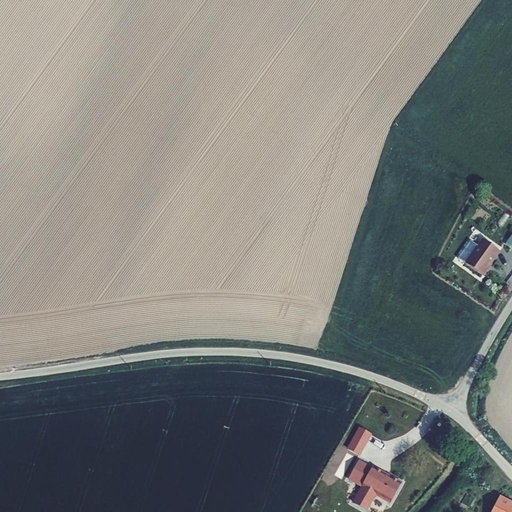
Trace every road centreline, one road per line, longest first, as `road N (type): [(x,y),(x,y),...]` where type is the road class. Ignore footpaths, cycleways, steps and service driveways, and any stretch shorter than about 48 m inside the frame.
road 1 (unclassified): [(0,376),(167,353),(264,353),(370,376),(451,411)]
road 2 (unclassified): [(511,304),(451,411)]
